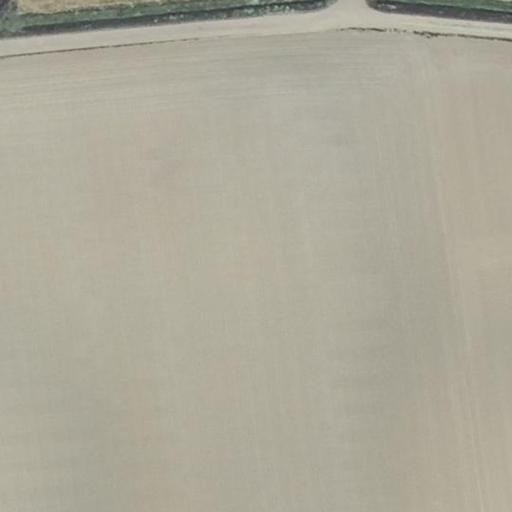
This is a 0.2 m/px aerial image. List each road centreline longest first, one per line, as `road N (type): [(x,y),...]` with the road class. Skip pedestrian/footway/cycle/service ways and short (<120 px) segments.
road 1 (unclassified): [(0,48),(352,18)]
road 2 (unclassified): [(352,18),(511,31)]
